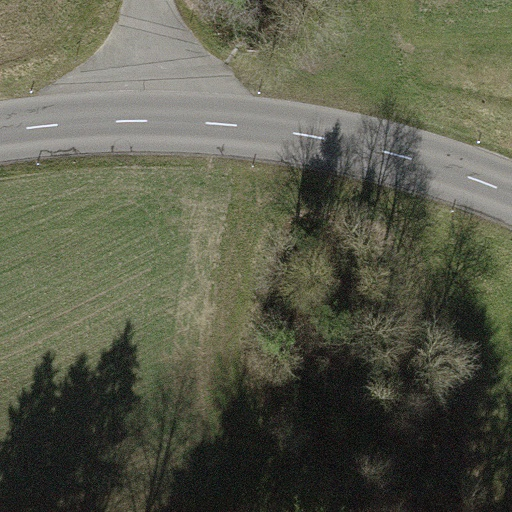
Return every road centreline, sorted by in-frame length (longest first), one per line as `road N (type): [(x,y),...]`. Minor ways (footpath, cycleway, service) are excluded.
road 1 (tertiary): [(511,195),(313,137),(149,121)]
road 2 (tertiary): [(149,121),(0,134)]
road 3 (residential): [(146,0),(149,121)]
